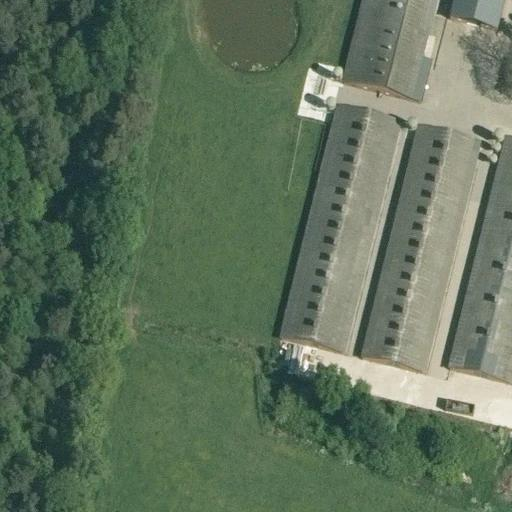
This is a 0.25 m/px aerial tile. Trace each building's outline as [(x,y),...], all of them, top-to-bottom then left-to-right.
[(411,104),(411,103),(421,106),(432,64),(422,61),(436,0),(360,0),(341,85),(411,104)] [(498,32),(505,0),(451,0),(447,21),(498,32)] [(344,356),(401,124),(335,109),(279,340),(344,356)] [(424,375),(481,144),(416,128),(359,360),(424,375)] [(511,387),(511,385),(511,140),(503,138),(447,371),(511,387)]
